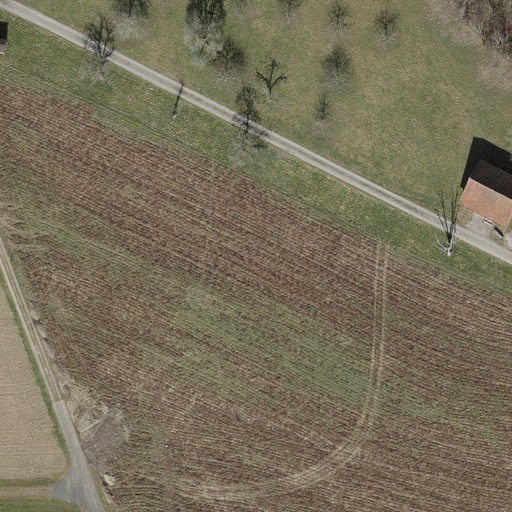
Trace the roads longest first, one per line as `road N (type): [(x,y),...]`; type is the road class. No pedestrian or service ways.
road 1 (track): [(1,0),(511,257)]
road 2 (track): [(0,247),(98,511)]
